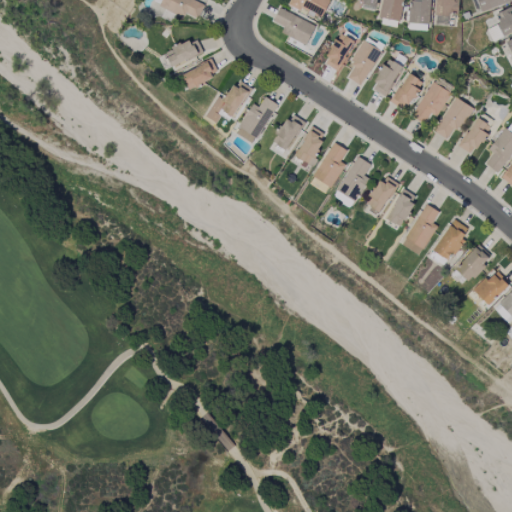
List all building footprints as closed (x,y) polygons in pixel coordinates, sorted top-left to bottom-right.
[(197,22),(204,4),(195,0),(161,0),(159,6),(197,22)] [(289,0),(288,3),(321,18),(329,0),(289,0)] [(361,0),(361,9),(376,11),(377,0),(361,0)] [(381,0),(378,17),(399,21),(403,0),(381,0)] [(429,23),(429,0),(408,0),(408,23),(429,23)] [(435,0),(434,16),(448,17),(449,13),(457,13),(458,0),(435,0)] [(511,0),(476,0),(481,12),(511,0)] [(486,30),(492,42),(511,31),(511,10),(510,7),(493,16),(497,24),(486,30)] [(315,26),(279,8),(272,22),(283,28),(280,33),(305,45),(315,26)] [(354,41),(339,33),(322,63),(336,71),(354,41)] [(164,50),(170,66),(202,55),(197,39),(164,50)] [(346,77),(359,86),(381,52),(363,40),(349,61),(354,64),(346,77)] [(385,97),(401,66),(386,59),(370,89),(385,97)] [(188,90),(212,79),(210,74),(216,72),(211,60),(180,74),(188,90)] [(405,111),(421,80),(406,73),(390,103),(405,111)] [(250,88),(237,80),(224,101),(216,96),(204,117),(215,124),(220,115),(231,121),(250,88)] [(436,117),(450,93),(431,82),(411,116),(424,124),(429,114),(436,117)] [(277,105),(264,97),(257,107),(252,104),(234,133),(252,144),(277,105)] [(472,109),(455,97),(433,131),(446,140),(453,129),(457,132),(472,109)] [(304,122),(290,113),(272,143),(285,151),(304,122)] [(472,156),(490,126),(475,118),(458,147),(472,156)] [(327,136),(311,127),(293,156),(302,162),(301,163),(307,167),(327,136)] [(487,150),(492,154),(484,164),(497,173),(511,152),(511,134),(503,128),(487,150)] [(346,151),(333,143),(312,177),(330,188),(345,165),(339,161),(346,151)] [(369,179),(363,175),(370,165),(357,156),(336,190),(354,202),(369,179)] [(511,162),(501,179),(511,186),(511,162)] [(364,208),(377,216),(397,183),(384,175),(364,208)] [(399,228),(417,198),(403,189),(385,219),(399,228)] [(402,247),(420,255),(435,225),(432,224),(438,211),(423,204),(402,247)] [(467,229),(454,219),(432,249),(449,262),(464,240),(461,238),(467,229)] [(491,260),(478,245),(454,267),(467,282),(491,260)] [(487,306),(508,285),(494,271),(473,291),(487,306)] [(511,289),(493,308),(507,324),(511,319),(511,289)]
